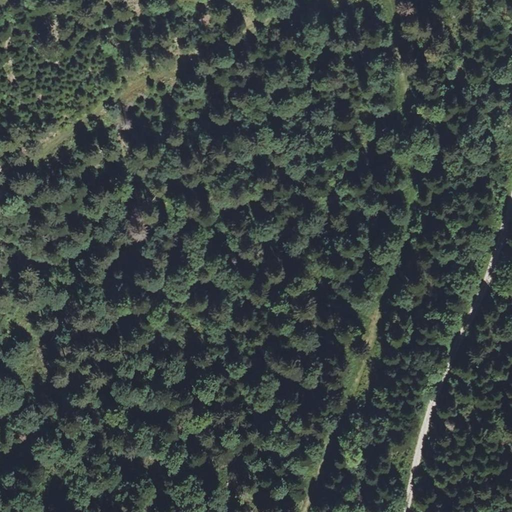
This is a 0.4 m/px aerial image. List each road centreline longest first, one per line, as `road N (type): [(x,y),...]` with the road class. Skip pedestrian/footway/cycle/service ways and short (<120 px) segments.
road 1 (track): [(297,511),(373,340),(410,221),(405,94),(387,0)]
road 2 (track): [(319,0),(168,68),(0,184)]
road 3 (track): [(405,511),(429,409),(511,200)]
